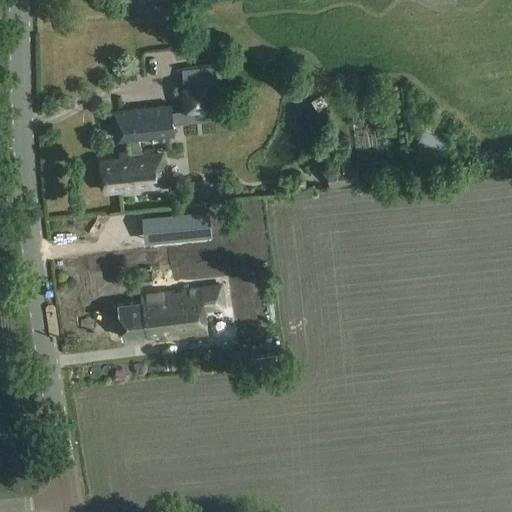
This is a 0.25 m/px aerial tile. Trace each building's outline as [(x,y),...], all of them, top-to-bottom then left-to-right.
[(212,53),(208,28),(195,30),(199,55),(212,53)] [(207,84),(183,87),(186,108),(186,110),(209,108),(209,107),(207,84)] [(123,194),(157,190),(169,189),(165,154),(153,155),(153,152),(153,151),(143,152),(138,139),(175,135),(174,126),(188,124),(186,110),(172,112),(172,110),(172,109),(171,105),(113,111),(115,129),(118,129),(119,141),(128,140),(130,153),(119,154),(119,159),(100,161),(103,192),(123,189),(123,194)] [(331,188),(359,185),(357,168),(329,171),(331,188)] [(306,191),(305,180),(297,180),(298,192),(306,191)] [(140,284),(153,282),(152,274),(139,276),(140,284)] [(172,290),(178,337),(209,333),(202,286),(172,290)] [(142,302),(118,305),(123,339),(162,334),(163,339),(178,337),(172,290),(141,294),(142,302)] [(276,362),(275,355),(250,359),(251,366),(276,362)]
